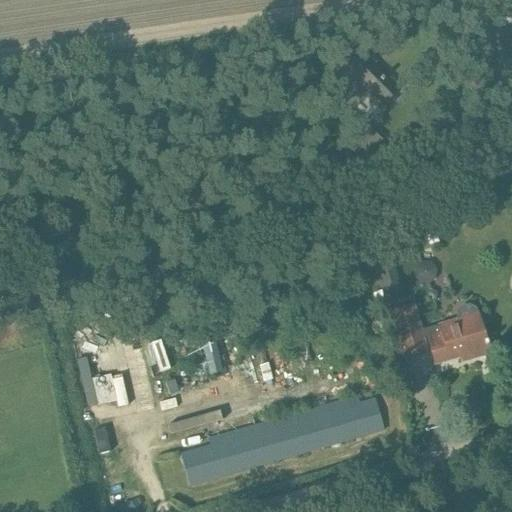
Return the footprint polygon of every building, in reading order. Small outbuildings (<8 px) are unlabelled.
[(370,54),(355,39),(336,58),(341,62),(318,85),(347,113),(365,95),(380,110),(403,86),(378,61),(375,64),(367,57),(370,54)] [(383,142),(368,125),(351,140),(366,157),(383,142)] [(368,258),(382,305),(405,298),(392,251),(368,258)] [(456,320),(422,330),(414,305),(389,312),(402,358),(430,350),(434,365),(467,355),(468,360),(488,354),(477,314),(474,310),(469,307),(464,308),(459,310),(456,315),(456,320)] [(218,343),(205,345),(210,375),(223,372),(218,343)] [(384,430),(375,399),(181,455),(190,486),(384,430)]
